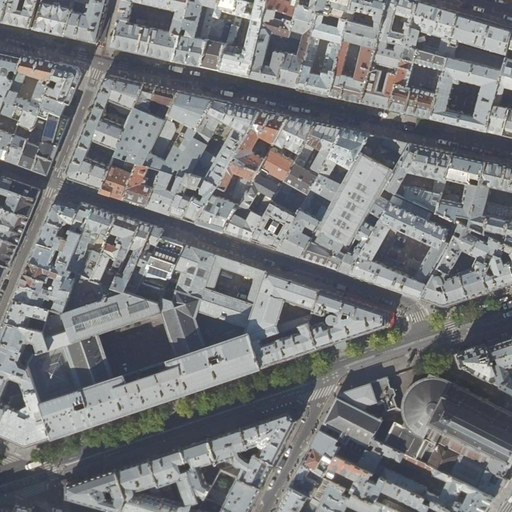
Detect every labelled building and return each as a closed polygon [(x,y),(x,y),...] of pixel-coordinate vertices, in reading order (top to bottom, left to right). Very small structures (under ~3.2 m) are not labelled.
[(0,0),(0,21),(10,23),(30,28),(37,0),(26,0),(23,10),(16,9),(18,0),(0,0)] [(32,28),(34,29),(42,1),(42,0),(37,0),(30,28),(32,28)] [(49,32),(65,36),(73,8),(69,7),(71,0),(42,0),(42,1),(34,29),(49,32)] [(80,39),(98,43),(107,0),(75,0),(73,8),(65,36),(80,39)] [(122,0),(112,46),(122,48),(143,53),(174,60),(189,0),(122,0)] [(189,0),(174,60),(188,63),(201,66),(218,0),(189,0)] [(218,0),(201,66),(217,70),(220,70),(227,44),(211,40),(212,35),(221,37),(225,20),(220,19),(222,10),(225,11),(224,16),(233,18),(237,0),(218,0)] [(220,70),(236,74),(249,77),(266,7),(266,6),(257,3),(243,0),(237,0),(233,18),(227,44),(220,70)] [(267,0),(266,6),(266,7),(295,16),(298,3),(298,0),(267,0)] [(298,3),(295,16),(314,22),(317,12),(319,0),(311,0),(310,7),(298,3)] [(319,0),(317,12),(347,20),(352,0),(319,0)] [(352,0),(347,20),(329,95),(342,98),(361,103),(371,64),(378,39),(387,0),(352,0)] [(395,43),(406,46),(418,0),(416,0),(387,0),(378,39),(389,41),(395,43)] [(459,13),(436,6),(418,0),(406,46),(411,47),(447,58),(450,44),(459,13)] [(295,16),(266,7),(249,77),(263,80),(297,88),(314,22),(295,16)] [(317,12),(314,22),(297,88),(312,92),(329,95),(347,20),(317,12)] [(459,13),(450,44),(458,46),(460,40),(507,54),(508,48),(511,35),(511,28),(487,21),(459,13)] [(511,58),(506,57),(505,60),(502,73),(511,75),(511,35),(508,48),(511,48),(511,58)] [(378,39),(371,64),(361,103),(376,106),(389,109),(404,53),(406,46),(395,43),(394,49),(387,48),(389,41),(378,39)] [(442,75),(432,119),(453,124),(460,125),(487,131),(502,73),(505,60),(458,46),(450,44),(447,58),(443,75),(442,75)] [(409,55),(404,53),(389,109),(410,114),(432,119),(442,75),(443,75),(447,58),(411,47),(409,55)] [(0,113),(6,100),(14,79),(11,78),(9,75),(11,70),(14,69),(17,70),(23,55),(0,49),(0,113)] [(23,55),(17,70),(14,79),(6,100),(24,107),(39,114),(41,108),(43,104),(46,95),(50,86),(53,79),(59,63),(44,60),(23,55)] [(69,65),(59,63),(53,79),(60,81),(57,88),(50,86),(46,95),(68,102),(70,103),(82,74),(78,68),(69,65)] [(490,132),(503,135),(511,109),(500,106),(505,87),(511,88),(511,75),(502,73),(487,131),(490,132)] [(100,89),(94,104),(106,109),(110,100),(134,109),(144,83),(121,77),(111,75),(104,79),(100,89)] [(127,127),(118,149),(115,155),(139,163),(145,164),(166,120),(169,114),(180,91),(163,87),(144,83),(134,109),(133,113),(131,116),(130,120),(128,124),(127,127)] [(150,166),(162,170),(173,173),(176,169),(215,99),(197,95),(180,91),(169,114),(191,126),(190,128),(186,126),(184,126),(182,131),(182,132),(167,160),(162,158),(176,130),(174,123),(166,120),(145,164),(150,166)] [(30,169),(47,175),(57,149),(70,118),(63,115),(64,113),(68,102),(46,95),(43,104),(47,102),(49,103),(46,110),(41,108),(39,114),(37,119),(50,124),(45,141),(44,140),(41,147),(39,146),(42,131),(42,125),(36,123),(33,129),(30,136),(19,164),(30,169)] [(232,160),(236,155),(261,109),(234,103),(215,99),(176,169),(203,177),(200,185),(203,187),(207,179),(218,185),(232,160)] [(0,157),(6,160),(15,134),(19,123),(24,107),(6,100),(0,113),(0,157)] [(511,103),(511,109),(503,135),(511,137),(511,103)] [(86,123),(78,143),(90,148),(93,140),(118,149),(127,127),(103,118),(106,109),(94,104),(86,123)] [(39,114),(24,107),(19,123),(33,129),(36,123),(37,119),(39,114)] [(239,157),(237,161),(259,170),(266,158),(254,152),(253,147),(260,136),(274,144),(290,116),(275,113),(261,109),(236,155),(239,157)] [(304,119),(290,116),(274,144),(266,158),(259,170),(258,172),(282,184),(295,163),(280,155),(284,147),(285,144),(296,150),(295,156),(293,160),(296,161),(318,122),(304,119)] [(318,122),(296,161),(295,163),(282,184),(273,200),(297,214),(311,188),(343,128),(330,125),(318,122)] [(358,132),(343,128),(311,188),(334,200),(370,134),(369,134),(358,132)] [(8,160),(19,164),(30,136),(27,135),(25,138),(15,134),(6,160),(8,160)] [(338,269),(339,269),(349,249),(356,237),(366,220),(371,211),(410,143),(409,143),(389,139),(370,134),(371,134),(370,134),(334,200),(303,257),(302,258),(306,259),(336,269),(338,269)] [(78,181),(102,189),(111,167),(86,157),(90,148),(78,143),(73,156),(67,171),(70,178),(78,181)] [(371,211),(382,217),(390,201),(395,192),(437,211),(453,153),(429,147),(410,143),(371,211)] [(453,153),(437,211),(457,221),(458,215),(471,217),(479,184),(470,182),(472,176),(481,178),(486,160),(463,155),(453,153)] [(113,196),(125,200),(139,163),(115,155),(113,160),(113,162),(124,166),(126,168),(130,170),(129,172),(111,166),(111,167),(102,189),(101,192),(113,196)] [(232,160),(218,185),(197,223),(209,227),(224,232),(258,172),(259,170),(237,161),(232,160)] [(485,233),(485,229),(505,233),(503,242),(511,245),(511,165),(511,166),(486,160),(481,178),(479,184),(471,217),(469,226),(481,231),(485,233)] [(136,204),(147,207),(159,179),(151,176),(149,181),(145,179),(150,166),(145,164),(139,163),(125,200),(136,204)] [(173,215),(183,219),(194,197),(185,194),(189,186),(198,189),(200,185),(203,177),(176,169),(173,173),(186,177),(171,215),(173,215)] [(162,170),(159,179),(147,207),(159,211),(171,215),(186,177),(173,173),(162,170)] [(258,172),(224,232),(237,236),(252,241),(252,240),(262,221),(273,200),(282,184),(258,172)] [(4,176),(2,181),(0,187),(0,194),(2,194),(3,192),(3,194),(4,195),(10,198),(8,201),(0,198),(0,204),(30,216),(33,211),(41,191),(40,189),(13,179),(4,176)] [(195,222),(197,223),(218,185),(207,179),(203,187),(200,185),(198,189),(194,197),(183,219),(195,222)] [(299,256),(303,257),(334,200),(311,188),(297,214),(279,249),(294,254),(299,256)] [(256,241),(279,249),(297,214),(273,200),(262,221),(252,240),(256,241)] [(50,212),(46,220),(62,226),(64,223),(66,223),(68,223),(69,221),(70,222),(68,228),(71,229),(80,208),(69,204),(60,201),(53,204),(50,212)] [(377,226),(351,273),(359,276),(397,289),(421,297),(447,250),(442,247),(450,229),(390,201),(382,217),(377,226)] [(82,202),(80,208),(71,229),(77,231),(79,225),(85,228),(94,206),(85,203),(82,202)] [(22,236),(30,216),(0,204),(0,237),(19,245),(21,240),(22,236)] [(68,269),(77,273),(91,279),(103,248),(101,247),(99,252),(94,250),(91,250),(86,250),(89,242),(94,244),(99,232),(109,235),(117,214),(112,212),(94,206),(85,228),(83,233),(75,254),(68,269)] [(100,282),(112,286),(119,273),(106,267),(110,256),(116,257),(112,266),(120,269),(128,252),(131,246),(142,222),(131,218),(117,214),(109,235),(106,242),(105,243),(103,248),(91,279),(100,282)] [(42,232),(37,242),(53,247),(56,241),(63,243),(67,231),(72,233),(66,247),(63,246),(62,249),(75,254),(83,233),(77,231),(71,229),(68,228),(62,226),(46,220),(42,232)] [(340,270),(351,273),(377,226),(366,220),(356,237),(361,240),(358,245),(357,245),(354,251),(349,249),(339,269),(340,270)] [(119,289),(124,290),(136,295),(154,254),(148,252),(151,244),(158,245),(161,238),(165,229),(151,224),(142,222),(131,246),(136,248),(133,255),(128,252),(120,269),(119,273),(112,286),(112,287),(119,289)] [(444,304),(447,304),(449,304),(451,303),(468,297),(460,272),(481,231),(469,226),(461,222),(447,250),(421,297),(425,298),(442,304),(444,304)] [(487,291),(490,290),(485,276),(501,241),(485,233),(481,231),(460,272),(468,297),(487,291)] [(0,263),(10,267),(14,256),(19,245),(0,237),(0,263)] [(154,254),(136,295),(160,302),(185,246),(180,244),(173,242),(161,238),(158,245),(154,254)] [(511,282),(511,267),(509,258),(501,241),(485,276),(490,290),(511,282)] [(511,245),(503,242),(501,241),(509,258),(511,267),(511,245)] [(62,249),(53,247),(37,242),(30,260),(29,261),(66,274),(62,286),(71,288),(77,273),(68,269),(75,254),(62,249)] [(53,437),(148,405),(160,401),(174,396),(262,366),(253,341),(276,333),(282,331),(310,322),(313,311),(321,289),(267,271),(267,272),(242,263),(217,255),(217,254),(186,244),(185,246),(160,302),(136,295),(124,290),(99,299),(94,285),(100,282),(91,279),(77,273),(71,288),(68,298),(64,312),(51,308),(48,319),(47,321),(44,331),(50,348),(38,352),(35,354),(28,363),(37,388),(41,402),(53,437)] [(28,264),(24,273),(62,286),(66,274),(29,261),(28,264)] [(21,282),(20,283),(68,298),(71,288),(62,286),(24,273),(21,282)] [(14,298),(15,299),(51,308),(64,312),(68,298),(20,283),(19,286),(14,298)] [(313,311),(310,322),(318,347),(348,337),(371,330),(387,325),(387,318),(387,312),(321,289),(313,311)] [(14,302),(6,321),(44,331),(47,321),(31,317),(32,315),(48,319),(51,308),(15,299),(14,302)] [(0,424),(9,405),(2,402),(5,395),(3,395),(3,394),(4,393),(3,392),(9,380),(10,378),(12,378),(13,377),(21,381),(25,393),(37,388),(28,363),(20,360),(27,343),(34,340),(38,352),(50,348),(44,331),(6,321),(5,324),(0,335),(0,424)] [(290,357),(318,347),(310,322),(282,331),(284,336),(284,337),(283,336),(280,337),(279,335),(277,336),(276,333),(253,341),(262,366),(290,357)] [(373,333),(387,328),(387,325),(371,330),(373,333)] [(502,385),(511,390),(511,369),(511,368),(511,367),(511,335),(510,336),(488,344),(502,385)] [(461,366),(502,385),(488,344),(473,349),(469,350),(458,354),(461,366)] [(456,363),(461,366),(458,354),(469,350),(468,346),(452,351),(453,355),(456,363)] [(329,413),(320,429),(338,439),(344,441),(341,446),(337,453),(359,465),(363,456),(347,448),(346,446),(347,443),(348,443),(351,437),(369,446),(373,437),(375,434),(382,420),(365,410),(368,404),(373,403),(375,408),(380,406),(379,401),(383,400),(387,410),(396,407),(394,402),(396,401),(396,399),(394,399),(393,397),(394,397),(395,394),(393,389),(391,388),(390,388),(387,377),(374,381),(371,383),(359,387),(339,394),(338,396),(329,413)] [(504,476),(504,474),(505,474),(506,472),(507,473),(507,472),(506,471),(507,469),(509,466),(510,466),(510,465),(511,466),(511,464),(511,413),(501,408),(502,407),(500,406),(500,407),(490,402),(487,401),(487,400),(486,399),(485,400),(467,391),(468,390),(466,389),(466,390),(463,388),(454,384),(454,383),(454,382),(453,383),(446,380),(439,378),(432,378),(427,378),(422,380),(417,383),(414,385),(413,385),(412,387),(410,389),(407,393),(405,399),(404,403),(403,403),(403,404),(404,404),(403,410),(404,415),(406,421),(410,427),(415,432),(420,436),(488,469),(503,477),(504,476)] [(37,442),(53,437),(41,402),(37,388),(25,393),(13,397),(9,405),(0,424),(0,433),(27,446),(37,442)] [(285,443),(297,420),(289,410),(260,420),(242,426),(249,447),(250,451),(255,453),(275,463),(285,443)] [(373,437),(479,489),(484,479),(483,478),(488,469),(420,436),(415,432),(410,427),(406,421),(393,420),(384,439),(375,434),(373,437)] [(241,451),(249,447),(242,426),(238,427),(210,437),(221,470),(237,477),(262,487),(268,476),(275,463),(255,453),(251,461),(242,455),(241,451)] [(314,442),(312,446),(334,458),(337,453),(341,446),(336,443),(338,439),(320,429),(314,442)] [(184,446),(181,446),(198,496),(200,495),(206,498),(221,470),(210,437),(184,446)] [(428,499),(428,498),(456,511),(485,511),(488,509),(496,497),(479,489),(373,437),(369,446),(363,456),(359,465),(428,499)] [(198,511),(201,506),(198,496),(181,446),(163,453),(150,457),(165,499),(160,511),(198,511)] [(290,486),(291,486),(308,495),(312,497),(323,478),(334,458),(312,446),(305,457),(290,486)] [(346,488),(354,492),(397,511),(456,511),(428,498),(428,499),(359,465),(337,453),(334,458),(323,478),(346,488)] [(160,511),(165,499),(150,457),(120,467),(117,468),(127,496),(121,511),(160,511)] [(118,511),(119,511),(121,511),(127,496),(117,468),(102,473),(80,480),(68,484),(68,485),(68,497),(103,507),(118,511)] [(496,497),(503,487),(508,480),(505,478),(503,477),(488,469),(483,478),(484,479),(479,489),(496,497)] [(249,511),(254,503),(262,487),(237,477),(228,494),(228,495),(223,506),(225,506),(237,511),(249,511)] [(397,511),(354,492),(352,497),(344,494),(346,488),(323,478),(312,497),(313,498),(311,502),(310,501),(305,511),(301,508),(308,495),(291,486),(286,497),(279,510),(282,511),(397,511)] [(237,511),(225,506),(222,511),(215,511),(217,507),(219,508),(220,504),(206,498),(201,506),(198,511),(237,511)]
